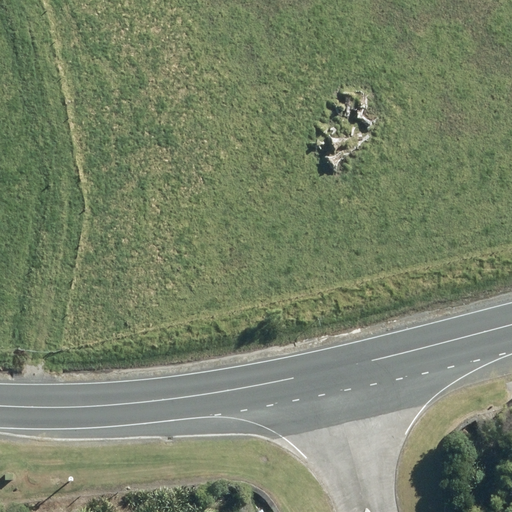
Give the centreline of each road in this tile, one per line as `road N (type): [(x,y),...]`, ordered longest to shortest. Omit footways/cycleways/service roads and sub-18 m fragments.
road 1 (tertiary): [(0,404),(126,403),(340,366)]
road 2 (tertiary): [(340,366),(511,323)]
road 3 (residential): [(371,511),(340,366)]
